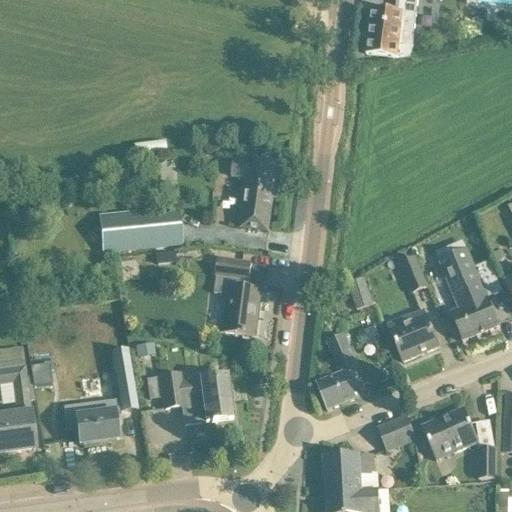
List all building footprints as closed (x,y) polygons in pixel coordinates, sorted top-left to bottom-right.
[(398,0),(397,13),(391,12),(371,10),(366,56),(398,59),(398,58),(411,60),(418,0),(398,0)] [(240,230),(268,234),(277,167),(249,163),(249,164),(234,161),(231,178),(247,180),(240,230)] [(23,256),(59,281),(92,235),(56,210),(23,256)] [(101,220),(104,254),(180,246),(177,212),(101,220)] [(458,312),(450,316),(455,326),(462,344),(500,329),(492,310),(468,250),(465,252),(438,263),(458,312)] [(144,255),(145,264),(157,262),(158,277),(177,276),(172,253),(144,255)] [(398,266),(410,294),(424,288),(411,259),(398,266)] [(215,294),(228,295),(224,315),(222,315),(220,334),(255,339),(261,291),(248,289),(249,281),(250,281),(252,266),(219,262),(215,294)] [(349,287),(357,312),(372,308),(364,282),(349,287)] [(386,327),(395,346),(403,364),(439,349),(431,331),(421,312),(386,327)] [(340,376),(316,386),(327,413),(364,398),(353,372),(358,370),(343,336),(327,343),(340,376)] [(24,370),(23,363),(2,365),(0,365),(0,387),(5,387),(7,387),(8,393),(14,392),(17,417),(9,418),(0,418),(0,456),(14,455),(35,452),(33,432),(24,370)] [(49,367),(30,370),(33,389),(51,386),(49,367)] [(116,371),(119,403),(64,410),(67,434),(77,432),(79,446),(117,441),(114,415),(134,413),(129,370),(116,371)] [(164,412),(184,409),(186,428),(205,425),(211,424),(211,426),(217,425),(216,423),(233,421),(227,379),(207,381),(199,382),(199,383),(181,385),(179,377),(159,380),(161,392),(164,412)] [(502,454),(511,454),(511,395),(506,395),(502,454)] [(451,419),(441,423),(440,421),(422,429),(436,463),(437,462),(436,459),(452,452),(454,455),(479,444),(464,411),(450,417),(451,419)] [(379,431),(388,453),(415,441),(406,419),(379,431)] [(478,481),(495,481),(496,450),(478,450),(478,481)] [(324,459),(326,493),(378,490),(378,475),(373,476),(372,456),(324,459)] [(378,490),(326,493),(326,511),(389,511),(388,491),(378,492),(378,490)] [(511,511),(511,490),(501,491),(500,493),(500,511),(511,511)]
